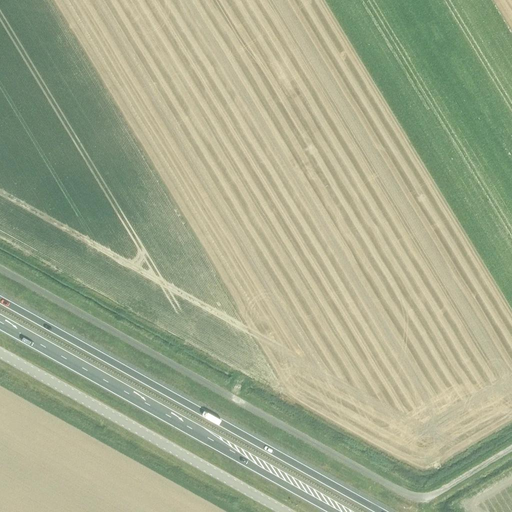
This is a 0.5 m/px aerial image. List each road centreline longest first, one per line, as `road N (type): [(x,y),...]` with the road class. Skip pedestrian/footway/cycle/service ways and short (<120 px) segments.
road 1 (unclassified): [(0,266),(415,497),(445,489),(511,448)]
road 2 (trunk): [(382,511),(0,299)]
road 3 (trunk): [(0,322),(335,511)]
road 4 (unclassified): [(0,353),(285,511)]
